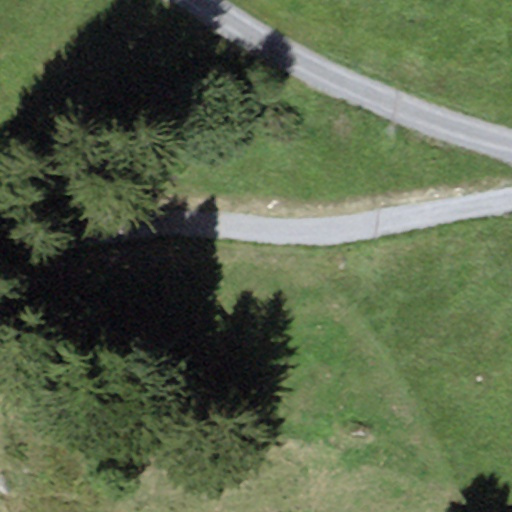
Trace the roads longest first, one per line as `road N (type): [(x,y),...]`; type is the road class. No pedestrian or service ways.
road 1 (unknown): [(511,165),(401,186),(143,198),(0,238)]
road 2 (track): [(201,0),(242,31),(396,107),(511,139)]
